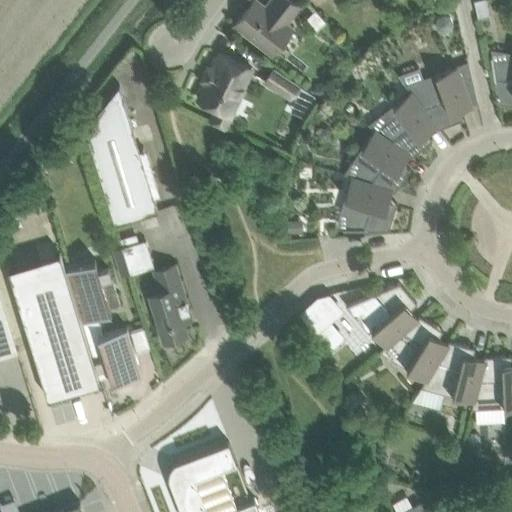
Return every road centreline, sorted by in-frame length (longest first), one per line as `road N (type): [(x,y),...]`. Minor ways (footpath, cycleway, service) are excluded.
road 1 (residential): [(98,461),(305,281),(429,246)]
road 2 (residential): [(511,138),(473,149),(442,177),(429,209),(429,246)]
